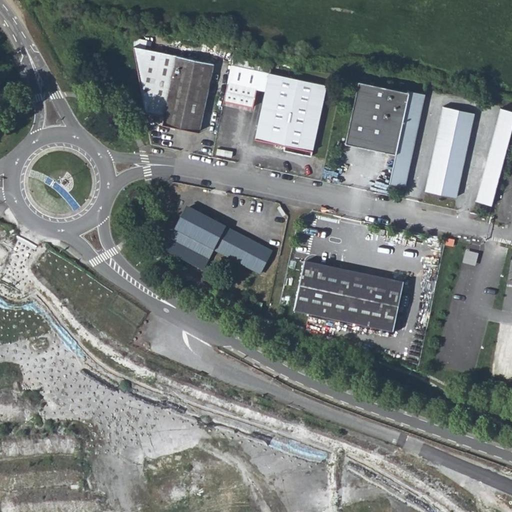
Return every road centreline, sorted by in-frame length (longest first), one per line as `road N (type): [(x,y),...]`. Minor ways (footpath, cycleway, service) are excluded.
road 1 (tertiary): [(81,223),(105,256),(149,292),(290,373),(511,456)]
road 2 (residential): [(483,229),(174,166),(104,169)]
road 3 (tertiary): [(0,7),(45,95),(54,137)]
